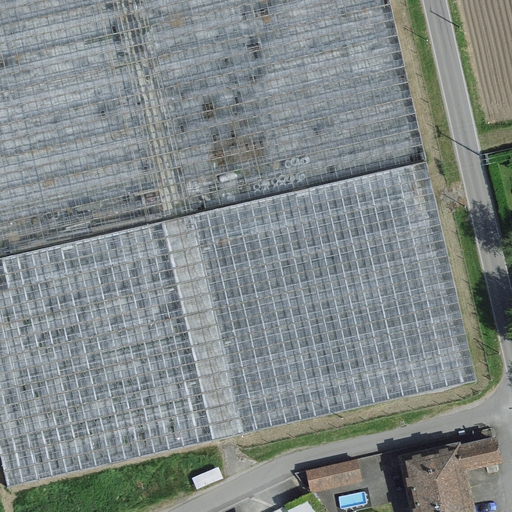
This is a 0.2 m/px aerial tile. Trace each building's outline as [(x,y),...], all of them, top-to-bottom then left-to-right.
[(0,0),(0,256),(426,160),(390,0),(0,0)] [(0,457),(7,487),(476,380),(426,160),(0,256),(0,457)] [(412,497),(414,511),(472,511),(463,468),(500,460),(495,436),(403,456),(412,497)] [(307,471),(312,490),(361,478),(356,459),(307,471)] [(328,511),(316,493),(297,506),(300,511),(328,511)]
